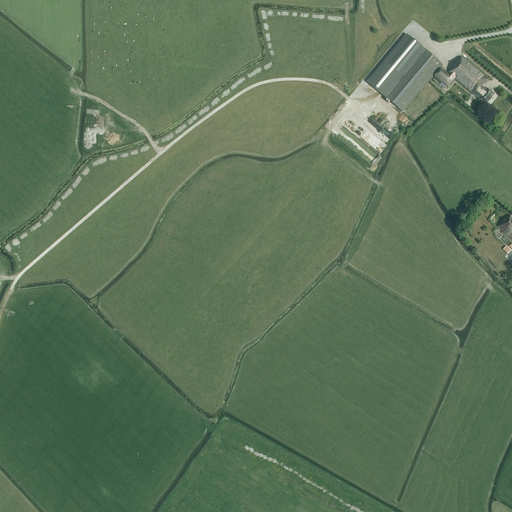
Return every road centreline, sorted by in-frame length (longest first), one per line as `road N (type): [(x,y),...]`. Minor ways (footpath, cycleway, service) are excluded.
road 1 (track): [(350,100),(322,81),(283,79),(235,96),(18,274),(0,313)]
road 2 (track): [(161,152),(146,131),(70,88),(73,68)]
